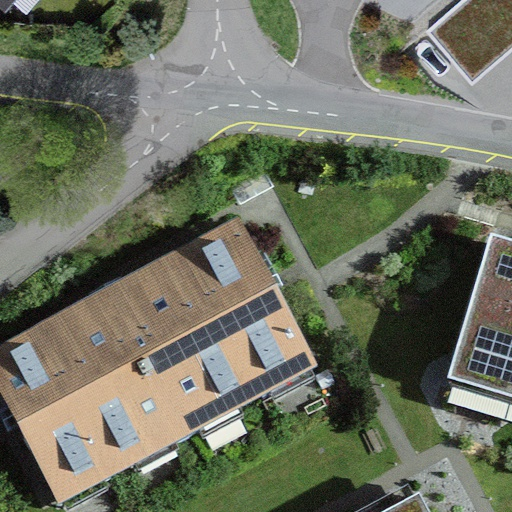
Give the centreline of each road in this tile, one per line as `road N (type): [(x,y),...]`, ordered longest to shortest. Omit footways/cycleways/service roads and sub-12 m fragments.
road 1 (residential): [(0,300),(263,103)]
road 2 (unclassified): [(0,72),(263,103)]
road 3 (unclassified): [(263,103),(433,120),(511,137)]
